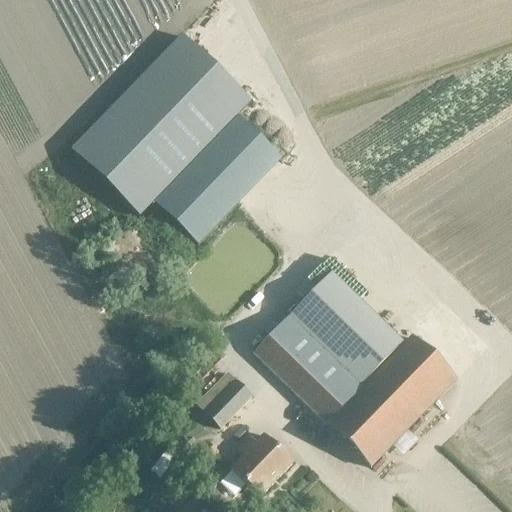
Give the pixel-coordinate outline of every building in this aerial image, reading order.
[(70,154),(138,220),(249,104),(181,38),(70,154)] [(330,275),(287,319),(359,389),(378,370),(402,345),(330,275)] [(324,425),(359,389),(287,319),(252,355),(324,425)] [(359,389),(324,425),(372,471),(425,417),(378,370),(359,389)] [(218,430),(250,397),(225,374),(194,406),(218,430)] [(242,459),(229,472),(258,500),(291,465),(262,437),(255,445),(249,440),(236,453),(242,459)] [(217,454),(206,442),(185,462),(196,473),(217,454)]
